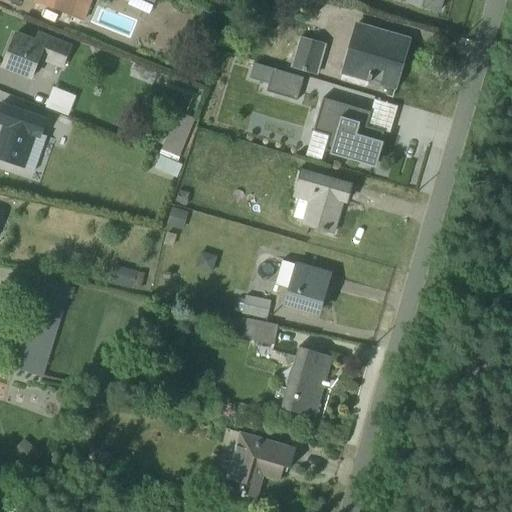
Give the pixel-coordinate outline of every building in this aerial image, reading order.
[(37,0),(36,3),(75,19),(82,0),(37,0)] [(441,15),(445,0),(389,0),(389,1),(441,15)] [(357,30),(344,73),(397,89),(410,46),(357,30)] [(16,35),(2,69),(31,81),(39,62),(63,71),(72,47),(37,33),(33,42),(16,35)] [(324,47),(300,40),(291,68),(315,76),(324,47)] [(222,56),(217,78),(228,81),(234,60),(222,56)] [(157,75),(135,66),(130,79),(152,87),(157,75)] [(302,81),(274,73),(268,92),(296,100),(302,81)] [(333,98),(337,85),(325,82),(321,95),(333,98)] [(84,104),(70,99),(65,112),(79,117),(84,104)] [(368,116),(323,102),(314,132),(330,136),(325,152),(374,167),(384,134),(364,128),(368,116)] [(0,125),(3,126),(0,134),(0,162),(4,164),(0,174),(18,181),(22,169),(34,173),(45,141),(41,139),(47,123),(0,106),(0,125)] [(195,119),(178,113),(162,155),(179,161),(195,119)] [(158,157),(153,169),(176,178),(181,166),(158,157)] [(292,225),(334,238),(349,189),(299,174),(293,195),(300,197),(292,225)] [(171,209),(166,227),(183,231),(187,213),(171,209)] [(331,276),(282,261),(274,286),(290,291),(285,307),(319,317),(331,276)] [(144,275),(113,267),(108,285),(139,293),(144,275)] [(68,288),(33,277),(5,365),(40,376),(68,288)] [(270,304),(244,298),(241,314),(266,320),(270,304)] [(275,327),(246,321),(241,340),(270,347),(275,327)] [(333,361),(300,351),(283,410),(315,419),(333,361)] [(284,484),(294,450),(239,434),(225,482),(242,487),(239,497),(254,501),(261,477),(284,484)] [(41,455),(24,440),(12,453),(29,468),(41,455)]
